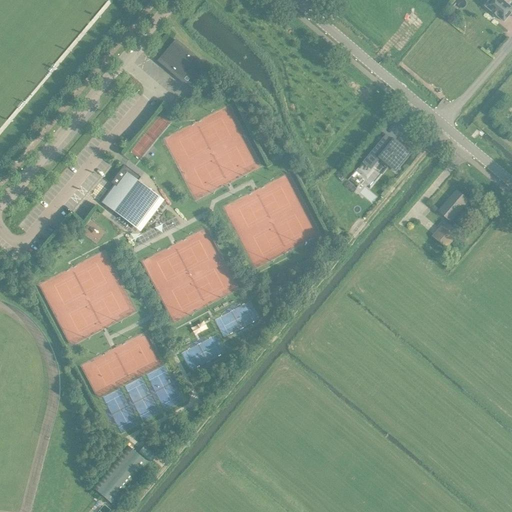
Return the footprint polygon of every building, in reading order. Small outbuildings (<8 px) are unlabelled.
[(498,17),(504,22),(511,15),(511,9),(501,0),(492,0),(486,7),(493,13),(493,14),(494,13),(497,16),(496,16),(497,17),(498,17)] [(206,67),(176,41),(158,62),(179,81),(184,75),(193,83),(206,67)] [(357,169),(355,172),(363,179),(365,176),(378,160),(387,168),(389,165),(396,170),(407,157),(401,151),(392,143),(391,144),(383,138),(357,169)] [(141,179),(125,166),(111,184),(114,186),(101,204),(108,209),(109,208),(132,225),(154,196),(138,183),(141,179)] [(451,222),(469,201),(457,190),(439,211),(451,222)] [(444,222),(432,236),(446,249),(455,239),(459,234),(448,225),(444,222)] [(91,488),(103,498),(114,507),(149,465),(126,445),(91,488)] [(166,460),(156,452),(153,456),(154,457),(151,461),(159,468),(166,460)]
